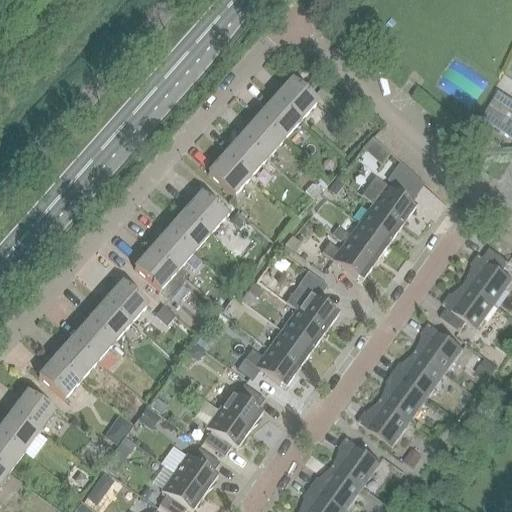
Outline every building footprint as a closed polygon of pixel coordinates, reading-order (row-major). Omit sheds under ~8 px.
[(275,102),(300,124),(317,105),(292,83),(275,102)] [(480,122),(511,142),(511,105),(498,96),(480,122)] [(258,121),(283,143),(300,124),(275,102),(258,121)] [(241,139),(267,162),(283,143),(258,121),(241,139)] [(224,158),(250,181),(267,162),(241,139),(224,158)] [(250,181),(224,158),(207,178),(233,200),(250,181)] [(379,198),(372,207),(402,229),(416,210),(375,181),(368,191),(379,198)] [(328,194),(335,199),(343,188),(336,183),(328,194)] [(201,196),(184,215),(210,238),(227,219),(201,196)] [(372,207),(359,226),(389,248),(402,229),(372,207)] [(184,215),(167,234),(193,257),(210,238),(184,215)] [(238,233),(244,225),(235,217),(228,225),(238,233)] [(359,226),(345,245),(375,266),(389,248),(359,226)] [(151,253),(176,276),(193,257),(167,234),(151,253)] [(284,249),(293,257),(301,247),(291,239),(284,249)] [(375,266),(345,245),(339,254),(328,246),(321,256),(362,285),(375,266)] [(159,295),(176,276),(151,253),(134,272),(159,295)] [(466,285),(464,287),(494,308),(511,284),(502,276),(508,267),(509,267),(508,266),(489,253),(482,262),(478,259),(470,269),(475,272),(471,278),(469,277),(466,285)] [(279,277),(269,270),(259,284),(268,291),(279,277)] [(105,305),(130,328),(147,308),(122,286),(105,305)] [(258,302),(263,295),(252,287),(247,295),(258,302)] [(476,333),(494,308),(464,287),(462,289),(456,294),(458,296),(454,301),(449,298),(442,308),(446,312),(439,322),(459,336),(466,326),(476,333)] [(295,314),(325,336),(338,317),(298,288),(291,298),(302,305),(295,314)] [(105,305),(88,324),(114,347),(130,328),(105,305)] [(282,333),(312,355),(325,336),(295,314),(282,333)] [(97,365),(114,347),(88,324),(71,343),(97,365)] [(416,354),(415,356),(445,377),(462,353),(428,328),(420,338),(425,341),(421,347),(419,346),(416,354)] [(268,352),(298,373),(312,355),(282,333),(268,352)] [(71,343),(55,362),(80,384),(97,365),(71,343)] [(202,357),(191,350),(186,359),(196,366),(202,357)] [(298,373),(268,352),(262,361),(251,353),(244,363),(285,392),(298,373)] [(399,367),(392,377),(427,402),(445,377),(415,356),(413,358),(406,364),(408,365),(404,370),(399,367)] [(63,404),(80,384),(55,362),(38,381),(63,404)] [(486,385),(495,373),(482,364),(474,376),(486,385)] [(248,385),(254,375),(246,369),(240,379),(248,385)] [(381,402),(379,405),(409,426),(427,402),(392,377),(386,387),(390,390),(386,395),(384,394),(381,402)] [(231,395),(219,413),(249,435),(251,432),(257,427),(256,426),(262,417),(257,413),(264,403),(244,388),(236,398),(231,395)] [(27,395),(12,416),(39,436),(54,415),(27,395)] [(156,402),(150,411),(160,418),(166,409),(156,402)] [(392,451),(409,426),(379,405),(378,407),(372,412),(373,414),(369,419),(365,416),(357,426),(392,451)] [(144,413),(135,425),(149,435),(158,422),(144,413)] [(247,437),(249,435),(219,413),(206,432),(211,435),(203,445),(224,460),(231,449),(236,453),(243,444),(245,445),(247,437)] [(12,416),(0,431),(0,438),(24,456),(39,436),(12,416)] [(131,428),(119,419),(104,440),(117,449),(131,428)] [(0,438),(0,469),(9,477),(24,456),(0,438)] [(123,464),(134,449),(123,441),(112,457),(123,464)] [(334,468),(332,470),(362,491),(380,467),(346,442),(338,452),(343,456),(339,461),(337,460),(334,468)] [(174,476),(204,498),(206,496),(212,491),(211,489),(217,480),(212,476),(219,466),(199,451),(191,462),(186,458),(174,476)] [(412,473),(420,461),(409,454),(401,466),(412,473)] [(0,488),(9,477),(0,469),(0,488)] [(317,481),(310,491),(339,511),(347,511),(362,491),(332,470),(330,473),(324,478),(325,479),(322,485),(317,481)] [(203,501),(204,498),(174,476),(161,494),(166,498),(158,508),(163,511),(194,511),(198,507),(200,508),(203,501)] [(300,511),(339,511),(310,491),(303,501),(308,504),(304,509),(302,509),(300,511)]
